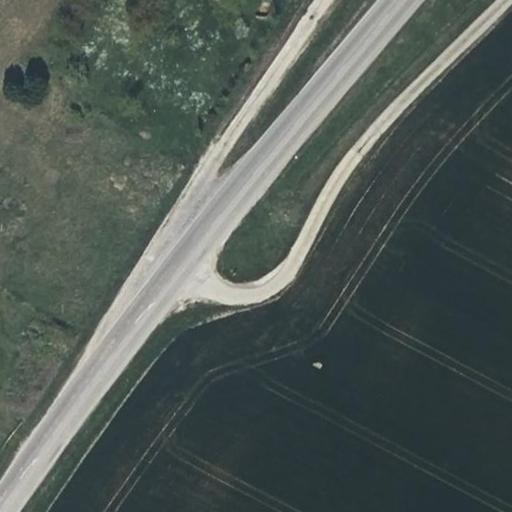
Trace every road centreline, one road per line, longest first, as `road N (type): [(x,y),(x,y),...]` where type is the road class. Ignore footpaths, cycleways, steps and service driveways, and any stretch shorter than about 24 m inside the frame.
road 1 (tertiary): [(0,503),(167,276),(406,0)]
road 2 (track): [(167,276),(252,293),(280,277),(362,142),(505,0)]
